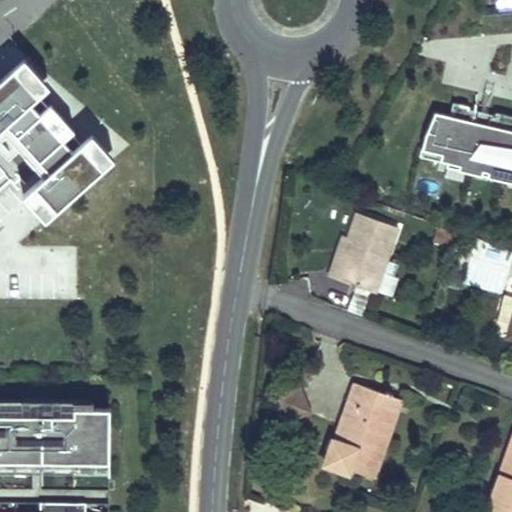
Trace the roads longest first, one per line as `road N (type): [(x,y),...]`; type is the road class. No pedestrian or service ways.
road 1 (residential): [(237,293),(511,387)]
road 2 (secondary): [(237,293),(213,511)]
road 3 (secondary): [(261,159),(237,293)]
